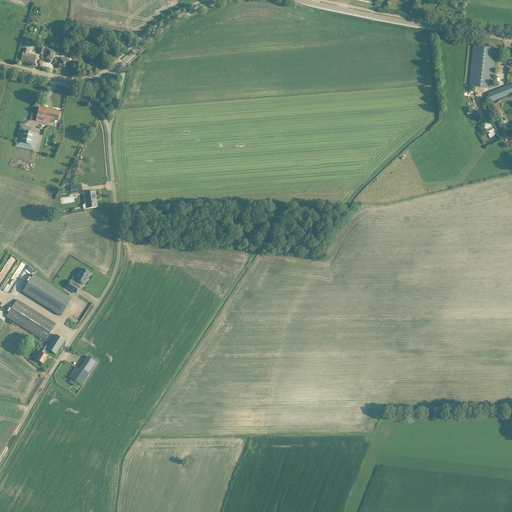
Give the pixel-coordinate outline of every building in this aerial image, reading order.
[(474,46),(473,51),(469,86),(491,88),(496,47),(494,46),(494,48),(474,46)] [(23,53),(23,54),(21,59),(34,63),(36,56),(27,54),(28,50),(25,49),(24,53),(23,53)] [(48,49),(46,58),(52,59),(54,51),(48,49)] [(59,65),(57,65),(56,69),(61,69),(61,68),(67,69),(68,63),(70,63),(71,59),(66,58),(66,60),(59,58),(59,62),(59,63),(59,65)] [(511,83),(488,94),(491,102),(511,93),(511,83)] [(498,125),(503,122),(504,122),(495,104),(488,107),(492,115),(493,115),(498,125)] [(39,108),(38,112),(36,121),(49,124),(50,119),(58,121),(60,112),(39,108)] [(482,123),(485,129),(493,126),(490,120),(482,123)] [(20,124),(15,146),(34,151),(38,134),(29,132),(30,127),(20,124)] [(495,128),(487,132),(490,138),(498,134),(495,128)] [(65,135),(44,129),(35,164),(56,169),(65,135)] [(81,185),(70,186),(71,195),(82,193),(81,185)] [(84,193),(85,204),(84,204),(83,205),(83,206),(83,207),(84,208),(85,209),(97,207),(95,192),(84,193)] [(70,281),(66,287),(76,293),(80,287),(78,286),(81,283),(83,285),(88,278),(91,274),(83,269),(76,280),(77,280),(74,284),(70,281)] [(33,275),(23,292),(61,316),(72,299),(73,297),(69,294),(68,297),(61,292),(34,275),(33,275)] [(6,317),(45,342),(56,324),(17,300),(6,317)] [(35,359),(38,361),(42,364),(47,356),(44,354),(47,349),(56,354),(65,341),(56,335),(48,348),(44,345),(38,355),(35,359)] [(69,377),(71,378),(82,385),(97,362),(88,356),(79,370),(76,367),(69,377)]
